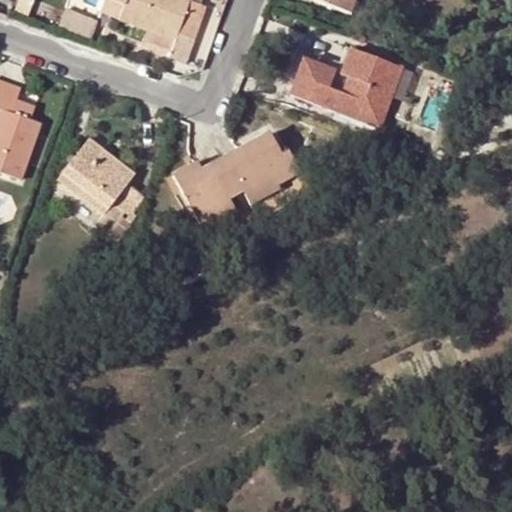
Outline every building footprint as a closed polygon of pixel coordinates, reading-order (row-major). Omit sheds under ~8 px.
[(97,0),(79,0),(79,2),(94,9),(97,0)] [(103,0),(101,8),(119,15),(117,20),(145,31),(173,40),(175,34),(191,39),(202,10),(197,8),(199,0),(198,0),(103,0)] [(351,0),(312,0),(347,12),(351,0)] [(98,14),(117,20),(119,15),(101,8),(98,14)] [(169,50),(173,40),(145,31),(142,40),(169,50)] [(184,58),(191,39),(175,34),(173,40),(169,50),(169,53),(184,58)] [(347,49),(341,65),(349,68),(346,78),(334,109),(378,127),(399,67),(347,49)] [(338,75),(346,78),(349,68),(341,65),(338,75)] [(38,124),(27,120),(9,113),(13,100),(18,89),(0,82),(0,173),(19,180),(38,124)] [(33,106),(13,100),(9,113),(27,120),(33,106)] [(280,153),(268,133),(199,170),(196,162),(170,176),(201,231),(235,212),(227,197),(222,190),(236,183),(241,191),(247,203),(277,187),(275,183),(297,171),(287,150),(280,153)] [(132,176),(86,140),(56,179),(102,215),(95,224),(106,234),(122,213),(111,204),(126,184),(132,176)] [(227,197),(241,191),(236,183),(222,190),(227,197)] [(141,196),(126,184),(111,204),(122,213),(126,217),(141,196)]
